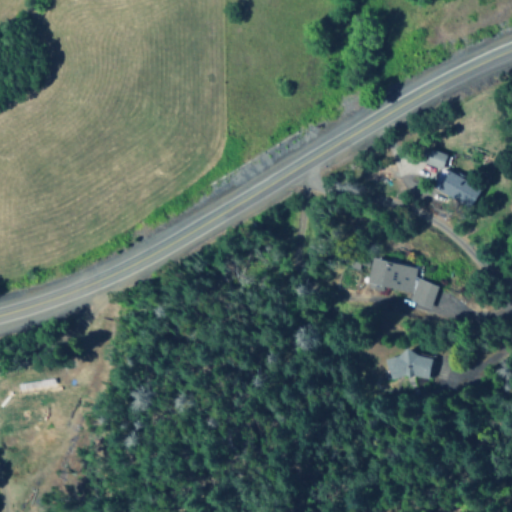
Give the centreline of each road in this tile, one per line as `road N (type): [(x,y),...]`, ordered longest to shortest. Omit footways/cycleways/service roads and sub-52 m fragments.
road 1 (secondary): [(0,311),(142,256),(511,47)]
road 2 (residential): [(292,168),(319,193),(406,208),(511,290)]
